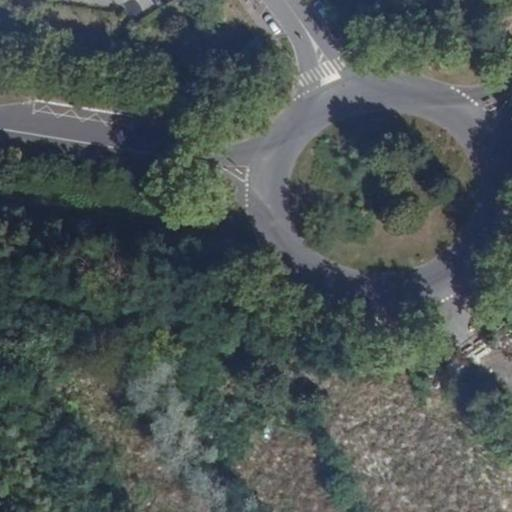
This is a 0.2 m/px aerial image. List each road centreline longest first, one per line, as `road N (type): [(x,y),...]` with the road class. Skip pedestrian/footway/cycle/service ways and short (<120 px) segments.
road 1 (secondary): [(270,220),(289,258),(330,286),(397,295),(439,281)]
road 2 (secondary): [(0,128),(185,157)]
road 3 (secondary): [(439,281),(479,245),(491,203),(490,165)]
road 4 (unclassified): [(439,281),(511,390)]
